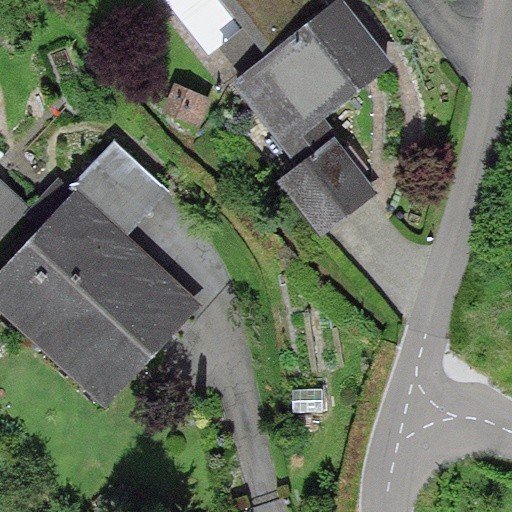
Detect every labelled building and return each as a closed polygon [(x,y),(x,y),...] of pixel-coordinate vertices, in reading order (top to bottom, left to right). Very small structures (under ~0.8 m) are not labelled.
[(220,0),(268,61),(337,6),(331,0),(220,0)] [(342,3),(337,6),(268,61),(235,86),(288,154),(375,87),(395,72),(342,3)] [(176,88),(164,114),(198,129),(209,104),(176,88)] [(74,195),(125,241),(169,193),(116,143),(74,195)] [(336,143),(284,185),(325,236),(377,194),(336,143)] [(0,239),(29,208),(0,181),(0,239)] [(74,195),(0,275),(0,311),(115,415),(206,314),(125,241),(74,195)]
